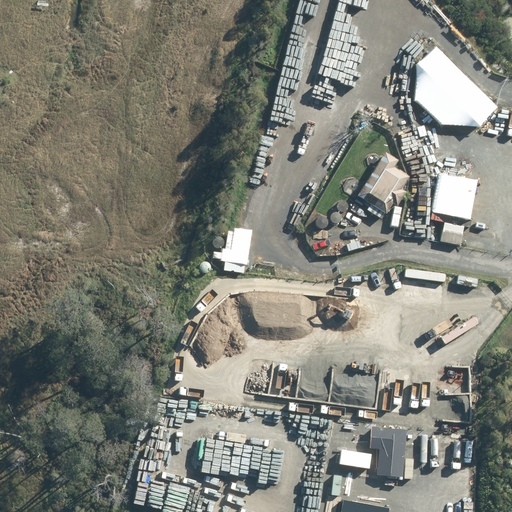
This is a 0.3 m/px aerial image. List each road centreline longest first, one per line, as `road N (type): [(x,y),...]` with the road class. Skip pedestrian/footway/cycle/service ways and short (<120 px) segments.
road 1 (unknown): [(511,262),(409,247),(308,258),(275,241),(268,227),(288,170),(390,32),(432,29),(493,81),(511,87)]
road 2 (unknown): [(511,294),(450,344),(409,395),(391,468),(393,511)]
